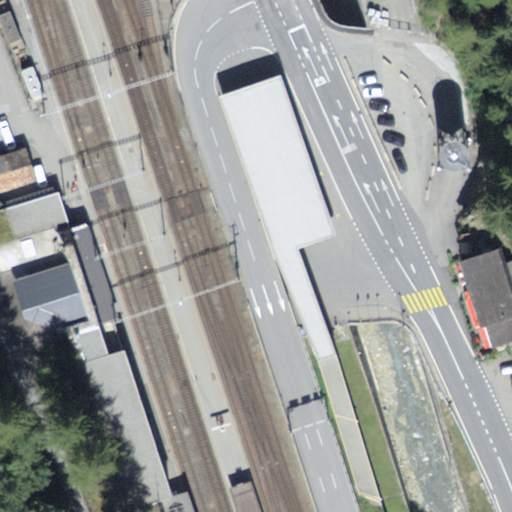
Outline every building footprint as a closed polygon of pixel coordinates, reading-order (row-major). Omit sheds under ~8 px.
[(278,75),(221,97),(275,254),(317,359),(337,352),(296,244),(331,232),(278,75)] [(0,158),(0,188),(33,177),(24,150),(0,158)] [(13,201),(18,232),(68,224),(63,193),(13,201)] [(100,327),(114,323),(83,225),(69,229),(100,327)] [(454,241),(456,239),(456,236),(456,233),(455,231),(454,229),(452,227),(449,227),(446,227),(444,228),(442,230),(441,232),(440,235),(441,237),(442,240),(444,242),(446,243),(449,243),(452,242),(454,241)] [(511,315),(511,300),(498,251),(459,262),(477,326),(511,315)] [(15,273),(28,330),(88,316),(74,259),(15,273)] [(155,499),(170,495),(153,444),(158,442),(149,414),(144,415),(114,323),(76,335),(131,507),(155,499)]
